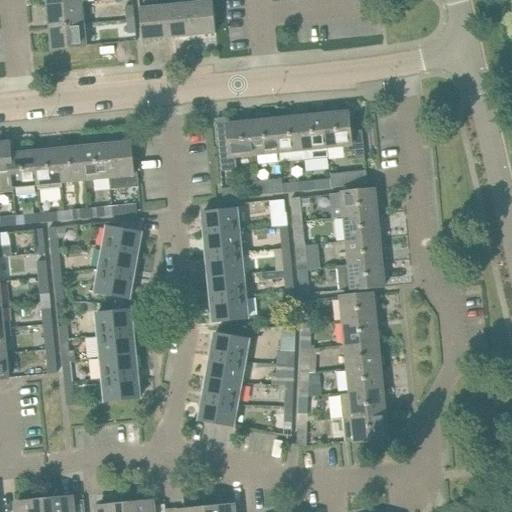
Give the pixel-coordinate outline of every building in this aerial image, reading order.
[(212,1),(188,4),(192,36),(216,33),(212,1)] [(82,3),(47,7),(49,28),(84,24),(82,3)] [(192,36),(188,4),(164,6),(168,38),(192,36)] [(134,19),(133,5),(125,6),(126,20),(134,19)] [(168,38),(164,6),(139,8),(143,41),(168,38)] [(134,19),(126,20),(128,34),(136,33),(134,19)] [(87,46),(84,24),(49,28),(51,49),(87,46)] [(348,112),(324,114),(328,147),(350,144),(352,160),(365,158),(362,130),(350,131),(348,112)] [(328,147),(324,114),(301,117),(304,149),(328,147)] [(301,117),(277,119),(280,151),(281,161),(305,159),(304,149),(301,117)] [(280,151),(277,119),(253,122),(256,154),(280,151)] [(256,154),(253,122),(227,124),(229,136),(217,137),(220,171),(235,169),(234,156),(256,154)] [(9,142),(0,143),(0,192),(13,191),(12,187),(13,187),(11,154),(9,142)] [(106,144),(109,178),(110,190),(139,187),(137,172),(136,172),(136,174),(133,174),(130,142),(106,144)] [(106,144),(82,147),(85,180),(109,178),(106,144)] [(82,147),(58,149),(61,183),(85,180),(82,147)] [(58,149),(34,152),(38,185),(38,190),(62,187),(61,183),(58,149)] [(34,152),(11,154),(13,187),(38,185),(34,152)] [(331,183),(332,191),(368,188),(366,173),(331,176),(331,183)] [(332,191),(331,183),(307,185),(308,193),(332,191)] [(307,185),(283,188),(284,196),(308,193),(307,185)] [(284,196),(283,188),(269,189),(270,197),(284,196)] [(239,189),(222,190),(223,199),(240,197),(239,189)] [(345,218),(377,214),(375,190),(342,193),(345,218)] [(294,223),(303,222),(301,199),(292,200),(294,223)] [(280,227),(289,227),(286,200),(269,202),(271,216),(279,215),(280,227)] [(137,205),(113,208),(114,218),(138,215),(137,205)] [(88,210),(89,220),(106,218),(105,208),(88,210)] [(88,210),(64,212),(65,222),(89,220),(88,210)] [(204,235),(240,231),(237,210),(202,213),(204,235)] [(65,222),(64,212),(41,215),(42,225),(65,222)] [(380,238),(377,214),(345,218),(347,241),(380,238)] [(42,225),(41,215),(24,217),(25,227),(42,225)] [(16,217),(0,218),(0,229),(17,227),(16,217)] [(303,222),(294,223),(296,246),(305,245),(303,222)] [(106,227),(102,250),(137,257),(142,234),(106,227)] [(291,249),(289,227),(280,227),(282,250),(291,249)] [(51,250),(59,249),(57,228),(49,229),(51,250)] [(36,255),(45,254),(42,230),(34,231),(36,255)] [(242,254),(240,231),(204,235),(206,257),(242,254)] [(380,238),(347,241),(349,264),(382,261),(380,238)] [(306,247),(305,245),(296,246),(299,270),(308,269),(308,271),(313,271),(311,247),(306,247)] [(0,258),(11,257),(10,246),(0,246),(0,258)] [(59,249),(51,250),(53,270),(61,270),(59,249)] [(291,249),(282,250),(283,254),(277,255),(279,271),(293,269),(291,249)] [(137,257),(102,250),(99,271),(134,277),(137,257)] [(47,278),(45,254),(36,255),(39,279),(47,278)] [(244,274),(242,254),(206,257),(208,278),(244,274)] [(382,261),(349,264),(352,290),(384,287),(382,261)] [(295,285),(293,269),(279,271),(280,286),(295,285)] [(310,296),(308,271),(308,269),(299,270),(301,297),(310,296)] [(63,291),(61,270),(53,270),(55,291),(63,291)] [(134,277),(99,271),(95,292),(130,298),(134,277)] [(246,297),(244,274),(208,278),(211,301),(246,297)] [(49,297),(47,278),(39,279),(41,297),(49,297)] [(296,294),(287,295),(289,309),(297,308),(296,294)] [(342,322),(376,318),(373,294),(340,297),(342,322)] [(246,297),(211,301),(213,322),(248,318),(246,297)] [(303,302),(302,325),(311,325),(312,302),(303,302)] [(44,326),(52,325),(50,304),(42,305),(44,326)] [(1,306),(0,306),(0,331),(4,331),(9,330),(8,318),(3,318),(1,306)] [(98,338),(134,334),(131,310),(96,314),(98,338)] [(378,342),(376,318),(342,322),(345,345),(378,342)] [(55,350),(52,325),(44,326),(46,351),(55,350)] [(302,325),(301,349),(310,349),(311,325),(302,325)] [(60,342),(68,341),(67,329),(59,330),(60,342)] [(136,356),(134,334),(98,338),(100,359),(136,356)] [(210,355),(245,361),(249,340),(214,334),(210,355)] [(286,368),(294,370),(295,334),(283,334),(282,354),(287,354),(286,368)] [(70,362),(68,341),(60,342),(62,363),(70,362)] [(381,366),(378,342),(345,345),(347,369),(381,366)] [(301,349),(300,373),(309,373),(317,372),(318,352),(310,352),(310,349),(301,349)] [(57,377),(55,350),(46,351),(49,378),(57,377)] [(6,355),(0,355),(0,378),(9,378),(6,355)] [(245,361),(210,355),(206,376),(242,381),(245,361)] [(138,377),(136,356),(100,359),(102,381),(138,377)] [(70,362),(62,363),(64,385),(73,384),(70,362)] [(381,366),(347,369),(350,393),(383,390),(381,366)] [(286,368),(285,389),(293,390),(294,370),(286,368)] [(300,373),(299,398),(308,397),(309,377),(317,377),(317,372),(309,373),(300,373)] [(242,381),(206,376),(203,398),(238,404),(242,381)] [(138,377),(102,381),(105,401),(140,398),(138,377)] [(74,398),(73,384),(64,385),(66,399),(74,398)] [(276,409),(276,411),(292,414),(293,390),(285,389),(285,410),(276,409)] [(350,393),(350,396),(339,397),(341,418),(352,417),(385,414),(383,390),(350,393)] [(308,397),(299,398),(298,422),(307,421),(308,397)] [(238,404),(203,398),(199,420),(234,426),(238,404)] [(292,414),(276,411),(275,432),(291,433),(292,414)] [(385,414),(352,417),(354,431),(346,432),(347,442),(388,438),(385,414)] [(307,421),(298,422),(297,445),(306,446),(307,421)] [(71,497),(42,500),(43,511),(84,511),(85,509),(73,510),(71,497)] [(16,511),(43,511),(42,500),(16,503),(16,511)] [(153,511),(152,501),(123,504),(124,511),(153,511)]
